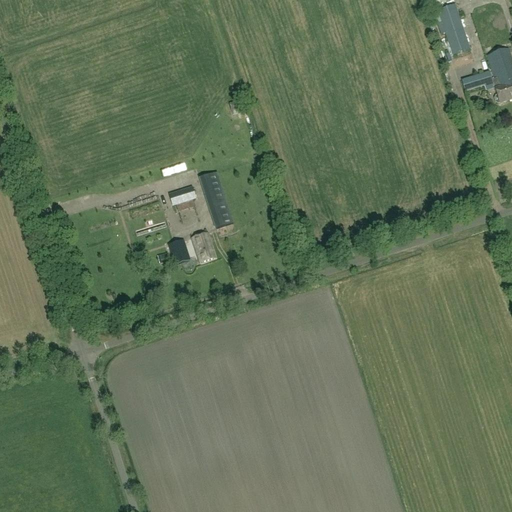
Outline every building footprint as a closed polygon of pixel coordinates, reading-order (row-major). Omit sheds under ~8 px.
[(440,8),(450,6),(449,0),(448,0),(438,2),(440,8)] [(452,56),(469,50),(455,7),(434,14),(441,36),(445,35),(452,56)] [(499,105),(500,104),(511,100),(511,59),(509,51),(511,49),(511,46),(499,7),(473,15),(496,84),(494,85),(498,96),(496,97),(495,99),(496,103),(499,105)] [(477,84),(488,82),(486,74),(460,79),(463,96),(469,95),(469,99),(479,97),(477,84)] [(230,105),(233,116),(245,112),(241,102),(230,105)] [(239,130),(235,125),(233,127),(229,122),(222,129),(220,127),(227,120),(222,116),(211,127),(227,142),(239,130)] [(218,174),(200,180),(217,231),(234,225),(218,174)] [(193,189),(169,196),(173,207),(196,200),(193,189)] [(207,235),(192,240),(200,265),(215,260),(207,235)] [(168,247),(175,267),(190,262),(184,242),(168,247)] [(169,263),(167,255),(158,256),(160,265),(169,263)]
